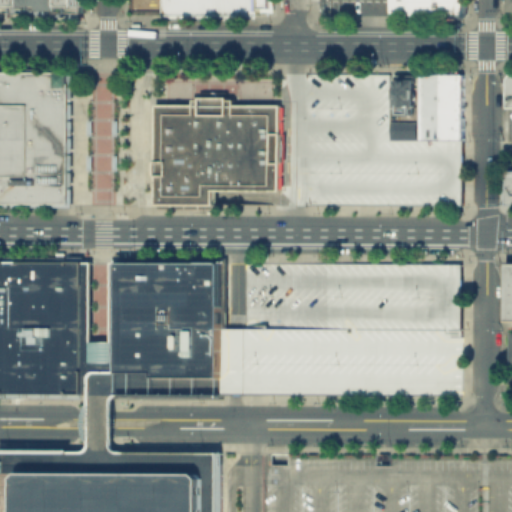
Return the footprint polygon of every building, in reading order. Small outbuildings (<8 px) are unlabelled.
[(0,0),(85,0),(85,11),(0,11),(0,0)] [(164,0),(268,0),(268,7),(257,7),(257,16),(164,16),(164,0)] [(462,13),(462,0),(390,0),(390,12),(462,13)] [(0,70),(0,203),(71,203),(72,70),(0,70)] [(462,138),(462,156),(462,185),(462,204),(306,203),(306,187),(306,155),(307,125),(307,92),(307,72),(389,72),(389,138),(418,138),(462,138)] [(419,72),(462,72),(462,138),(418,138),(419,72)] [(412,106),(412,113),(397,113),(397,106),(394,106),(394,78),(395,78),(395,73),(414,73),(414,78),(415,78),(415,106),(412,106)] [(158,107),(196,107),(196,100),(236,100),(236,108),(283,108),(283,192),(215,192),(215,206),(158,206),(158,107)] [(416,137),(390,137),(390,120),(398,120),(398,115),(402,115),(402,120),(416,120),(416,137)] [(0,390),(95,391),(95,338),(95,258),(0,257),(0,390)] [(116,364),(163,365),(162,369),(230,370),(230,259),(117,258),(116,338),(116,364)] [(243,262),(459,262),(459,276),(459,312),(459,347),(459,382),(459,392),(243,392),(243,378),(243,339),(243,310),(243,279),(243,262)] [(1,511),(2,453),(2,448),(103,448),(221,449),(220,511),(1,511)] [(220,511),(221,449),(248,449),(511,449),(511,511),(220,511)]
